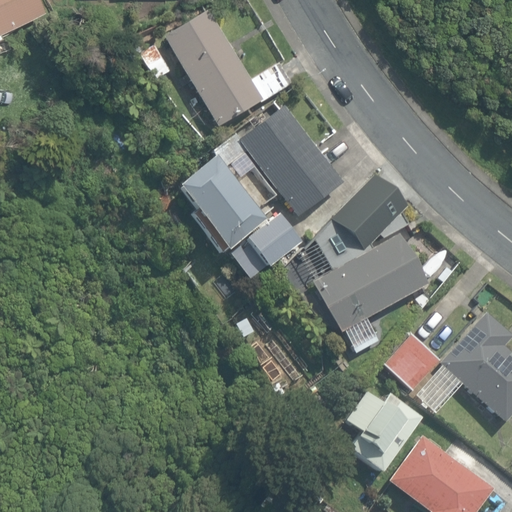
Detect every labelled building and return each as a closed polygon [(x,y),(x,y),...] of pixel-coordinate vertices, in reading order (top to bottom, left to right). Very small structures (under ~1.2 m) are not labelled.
[(0,0),(0,28),(41,10),(35,0),(0,0)] [(213,128),(256,103),(258,102),(246,82),(204,11),(159,38),(213,128)] [(136,55),(154,80),(166,72),(151,46),(136,55)] [(258,102),(256,103),(257,104),(288,85),(275,64),(246,82),(258,102)] [(295,216),(340,181),(283,105),(236,139),(242,149),(295,216)] [(259,214),(220,165),(242,149),(236,139),(231,134),(209,149),(213,155),(173,181),(221,249),(257,224),(258,226),(243,237),(265,266),(299,241),(276,213),(273,215),(268,207),(259,214)] [(393,216),(365,188),(360,194),(355,190),(338,207),(343,211),(338,216),(360,237),(339,248),(347,262),(308,283),(334,334),(339,332),(347,347),(369,336),(361,320),(421,288),(393,235),(388,237),(382,227),(393,216)] [(435,364),(499,424),(511,408),(511,357),(500,347),(508,335),(481,314),(435,364)] [(390,387),(402,396),(406,392),(434,362),(406,336),(379,365),(375,362),(368,371),(378,378),(390,387)] [(377,405),(361,394),(339,423),(355,434),(343,450),(376,474),(417,420),(384,396),(377,405)] [(444,454),(474,477),(486,458),(457,438),(444,454)] [(470,511),(483,494),(486,490),(415,439),(382,484),(420,511),(470,511)]
